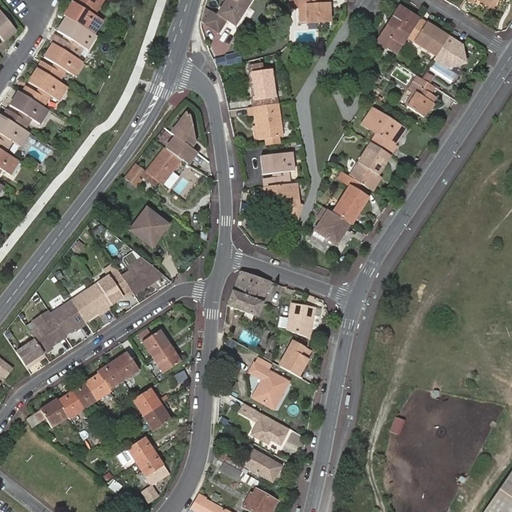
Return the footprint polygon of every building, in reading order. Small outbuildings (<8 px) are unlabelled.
[(69,6),(61,20),(63,21),(91,38),(99,25),(91,20),(97,9),(102,0),(72,0),(71,2),(82,9),(79,13),(69,6)] [(205,8),(201,22),(217,33),(225,21),(234,27),(250,0),(226,0),(216,15),(205,8)] [(298,0),(299,18),(307,17),(308,22),(330,21),(329,10),(324,10),(324,0),(298,0)] [(467,0),(467,1),(474,5),(477,1),(485,6),(487,4),(495,9),(500,0),(467,0)] [(408,37),(420,19),(400,6),(393,16),(397,18),(391,27),(388,25),(384,32),(404,44),(408,37)] [(0,38),(3,41),(15,31),(0,11),(0,38)] [(397,18),(393,16),(388,25),(391,27),(397,18)] [(436,56),(448,38),(420,19),(408,37),(436,56)] [(91,38),(63,21),(54,36),(64,42),(62,45),(52,39),(47,46),(49,48),(68,59),(75,48),(84,54),(93,39),(91,38)] [(436,56),(435,58),(447,66),(452,66),(451,61),(459,60),(458,52),(463,52),(462,47),(448,38),(436,56)] [(79,65),(68,59),(49,48),(40,62),(51,69),(49,73),(38,66),(34,72),(56,86),(62,76),(69,81),(79,65)] [(465,64),(463,52),(458,52),(459,60),(451,61),(452,66),(465,64)] [(254,104),(279,101),(273,71),(262,73),(260,64),(248,66),(252,85),(254,85),(256,97),(252,98),(254,104)] [(56,86),(34,72),(25,87),(36,93),(34,97),(23,91),(19,97),(41,110),(47,99),(55,105),(64,91),(56,86)] [(435,79),(425,73),(421,80),(423,82),(430,86),(435,79)] [(431,96),(435,89),(430,86),(423,82),(406,108),(423,118),(435,99),(431,96)] [(376,88),(371,96),(376,99),(381,91),(376,88)] [(41,110),(19,97),(16,95),(7,110),(17,117),(15,120),(4,114),(1,120),(22,133),(28,124),(37,129),(46,113),(41,110)] [(282,137),(279,103),(255,106),(257,124),(258,139),(265,139),(266,145),(278,144),(277,137),(282,137)] [(87,115),(91,107),(87,105),(83,112),(87,115)] [(197,112),(192,107),(170,135),(174,137),(189,148),(201,132),(197,112)] [(373,145),(392,158),(399,148),(396,146),(407,131),(375,109),(364,126),(379,136),(373,145)] [(0,154),(3,156),(9,146),(18,151),(27,136),(22,133),(1,120),(0,119),(0,154)] [(164,150),(180,162),(185,165),(195,153),(189,148),(174,137),(164,150)] [(362,185),(370,191),(392,158),(373,145),(351,178),(362,185)] [(161,187),(180,162),(164,150),(163,149),(144,173),(161,187)] [(289,172),(294,171),(293,153),(262,156),(264,174),(274,173),(274,177),(284,177),(284,185),(290,184),(289,172)] [(0,174),(8,180),(17,164),(3,156),(0,154),(0,174)] [(136,163),(124,178),(135,187),(142,179),(138,175),(143,169),(136,163)] [(350,225),(351,226),(369,199),(358,192),(362,185),(351,178),(343,173),(339,179),(351,187),(333,214),(350,225)] [(264,178),(264,187),(284,185),(284,177),(274,177),(264,178)] [(289,217),(297,221),(303,206),(299,204),(297,183),(290,184),(284,185),(264,187),(266,201),(270,200),(270,209),(288,207),(289,217)] [(333,214),(324,208),(319,217),(322,220),(312,234),(323,241),(326,237),(336,244),(350,225),(333,214)] [(130,231),(150,246),(161,232),(163,233),(169,226),(147,209),(130,231)] [(161,274),(140,257),(135,260),(130,254),(129,254),(121,259),(121,260),(129,272),(121,277),(132,293),(133,295),(149,285),(147,283),(161,274)] [(108,277),(117,271),(113,264),(104,270),(108,277)] [(121,277),(117,271),(108,277),(94,285),(108,306),(124,296),(125,297),(132,293),(121,277)] [(232,291),(262,302),(270,282),(240,271),(232,291)] [(108,306),(94,285),(71,300),(85,321),(101,311),(102,312),(109,308),(108,306)] [(232,291),(227,305),(257,316),(262,302),(232,291)] [(85,321),(71,300),(50,314),(64,335),(78,326),(79,328),(86,323),(85,321)] [(293,303),(287,329),(310,338),(311,332),(310,331),(310,329),(312,315),(314,307),(293,303)] [(50,314),(48,311),(25,326),(42,352),(65,337),(64,335),(50,314)] [(312,315),(310,329),(316,330),(318,316),(312,315)] [(151,356),(166,346),(162,340),(165,339),(158,328),(140,340),(151,356)] [(295,343),(280,367),(301,379),(305,371),(302,370),(308,360),(306,359),(310,352),(295,343)] [(170,353),(166,346),(151,356),(161,372),(179,361),(173,351),(170,353)] [(117,360),(113,363),(122,377),(136,368),(125,350),(115,357),(117,360)] [(0,387),(17,368),(0,353),(0,387)] [(258,358),(255,365),(268,372),(271,365),(258,358)] [(103,365),(96,370),(97,372),(107,387),(122,377),(113,363),(105,368),(103,365)] [(274,410),(288,384),(268,372),(255,365),(250,375),(262,381),(253,399),(274,410)] [(109,390),(107,387),(97,372),(89,377),(91,381),(86,385),(96,399),(109,390)] [(72,394),(81,408),(96,399),(86,385),(84,381),(75,387),(77,391),(72,394)] [(157,397),(149,386),(134,396),(133,397),(144,414),(158,404),(154,399),(157,397)] [(72,394),(70,390),(63,395),(66,398),(72,394)] [(66,414),(68,416),(81,408),(72,394),(66,398),(63,395),(57,399),(66,414)] [(49,401),(35,410),(40,420),(43,418),(49,425),(66,414),(57,399),(50,404),(49,401)] [(154,429),(171,418),(165,409),(162,410),(158,404),(144,414),(154,429)] [(289,429),(255,410),(244,404),(239,412),(250,418),(251,416),(258,420),(250,433),(267,443),(270,439),(280,445),(289,429)] [(26,417),(31,425),(40,420),(35,410),(26,417)] [(405,421),(395,417),(389,431),(399,435),(405,421)] [(220,418),(218,423),(222,425),(224,427),(227,422),(220,418)] [(222,425),(218,431),(226,436),(229,430),(224,427),(222,425)] [(149,444),(144,436),(128,447),(137,462),(151,452),(147,446),(149,444)] [(154,458),(151,452),(137,462),(146,476),(162,465),(157,456),(154,458)] [(246,467),(273,482),(282,467),(254,452),(246,467)] [(222,454),(219,459),(224,462),(234,468),(238,463),(222,454)] [(234,468),(224,462),(220,470),(237,481),(240,476),(244,478),(244,479),(253,484),(256,480),(234,468)] [(511,511),(511,469),(482,511),(511,511)] [(155,484),(144,490),(151,502),(162,496),(155,484)] [(245,508),(252,511),(271,511),(278,502),(257,490),(254,496),(252,494),(245,508)] [(199,493),(190,507),(198,511),(224,511),(225,511),(206,500),(207,498),(199,493)]
